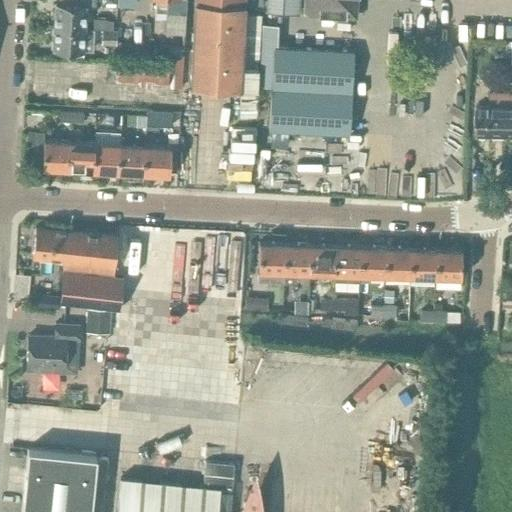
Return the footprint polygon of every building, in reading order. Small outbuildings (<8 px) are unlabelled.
[(195,0),(190,85),(241,88),(239,117),(255,117),(260,14),(244,13),(245,4),(262,5),(262,0),(195,0)] [(299,13),(299,0),(267,0),(267,11),(299,13)] [(305,0),(305,13),(356,16),(356,0),(305,0)] [(55,26),(85,28),(86,4),(56,2),(55,26)] [(113,20),(93,18),(93,29),(101,29),(112,30),(113,20)] [(85,28),(55,26),(53,50),(83,51),(85,28)] [(101,29),(100,45),(115,45),(115,30),(112,30),(101,29)] [(431,33),(419,32),(417,66),(429,67),(431,33)] [(274,48),(270,129),(350,133),(354,51),(274,48)] [(118,53),(116,84),(168,88),(170,57),(118,53)] [(481,83),(471,83),(471,97),(481,97),(481,83)] [(511,104),(490,104),(476,104),(476,134),(511,134),(511,104)] [(58,110),(57,121),(71,122),(71,110),(58,110)] [(83,122),(83,111),(71,110),(71,122),(83,122)] [(106,113),(105,122),(119,123),(119,113),(106,113)] [(158,125),(172,126),(172,116),(159,115),(158,125)] [(68,168),(70,140),(44,138),(42,167),(68,168)] [(95,141),(70,140),(68,168),(93,169),(95,141)] [(93,169),(119,171),(120,142),(95,141),(93,169)] [(120,142),(119,171),(144,172),(145,144),(120,142)] [(145,144),(144,172),(169,173),(171,145),(145,144)] [(113,275),(118,235),(36,226),(33,255),(64,258),(59,304),(71,305),(70,312),(118,317),(122,276),(113,275)] [(267,276),(267,270),(285,270),(286,242),(259,241),(257,276),(267,276)] [(286,242),(285,270),(285,282),(296,282),(297,271),(310,271),(311,243),(286,242)] [(336,244),(311,243),(310,271),(335,272),(336,244)] [(359,273),(360,245),(336,244),(335,272),(335,281),(359,282),(359,273)] [(359,273),(359,282),(369,282),(369,273),(385,274),(386,246),(360,245),(359,273)] [(385,274),(411,275),(411,247),(386,246),(385,274)] [(411,247),(411,275),(436,276),(437,248),(411,247)] [(437,248),(436,276),(461,277),(462,249),(437,248)] [(245,296),(244,308),(267,310),(268,297),(245,296)] [(334,308),(335,298),(321,298),(321,308),(334,308)] [(335,298),(334,308),(344,309),(344,314),(357,314),(358,299),(335,298)] [(384,314),(385,304),(371,304),(371,314),(384,314)] [(385,304),(384,314),(396,315),(396,305),(385,304)] [(435,320),(435,310),(422,309),(422,320),(435,320)] [(435,310),(435,320),(446,321),(447,310),(435,310)] [(281,320),(281,321),(306,324),(306,323),(307,317),(281,313),(281,320)] [(87,316),(86,339),(109,340),(110,317),(87,316)] [(321,316),(320,325),(330,326),(331,317),(321,316)] [(333,318),(332,327),(356,329),(357,321),(333,318)] [(77,373),(80,324),(55,322),(55,336),(28,335),(26,371),(77,373)] [(28,447),(28,448),(21,511),(90,511),(96,454),(28,447)] [(120,477),(116,511),(217,511),(220,487),(120,477)]
